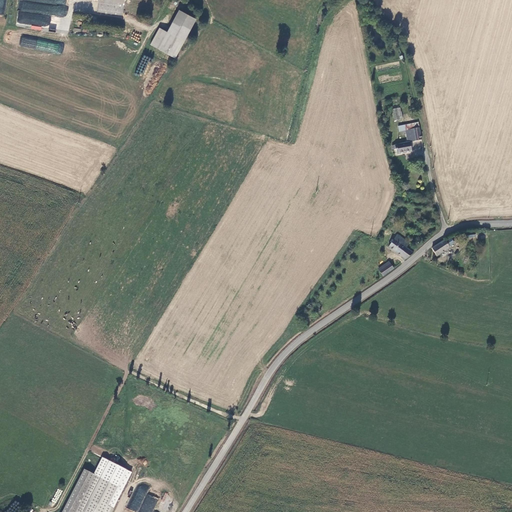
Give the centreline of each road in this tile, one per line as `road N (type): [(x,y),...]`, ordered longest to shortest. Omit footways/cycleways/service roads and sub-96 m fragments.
road 1 (tertiary): [(186,511),(287,348),(444,231)]
road 2 (unclassified): [(444,231),(403,45)]
